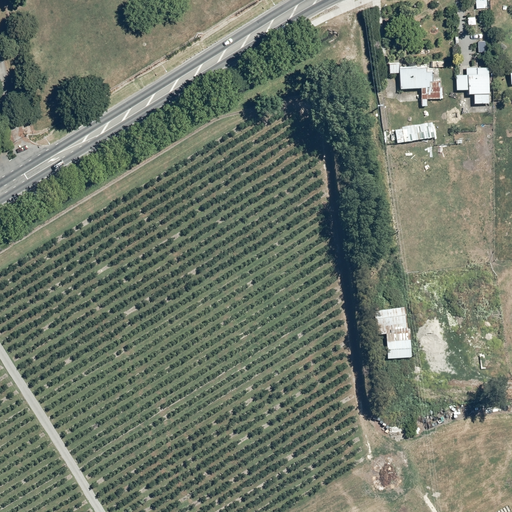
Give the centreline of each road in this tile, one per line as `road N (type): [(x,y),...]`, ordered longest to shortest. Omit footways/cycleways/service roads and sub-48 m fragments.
road 1 (primary): [(333,0),(0,200)]
road 2 (primary): [(0,182),(301,0)]
